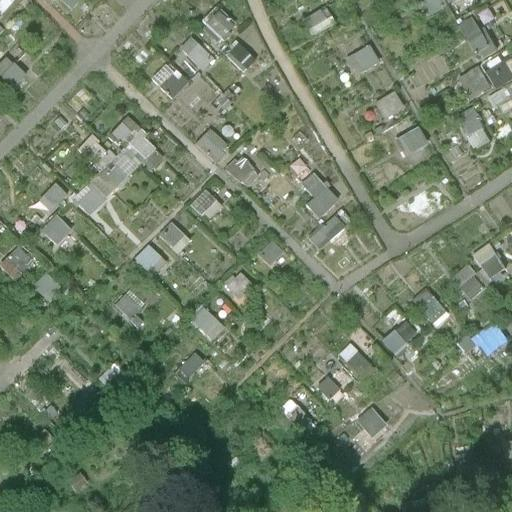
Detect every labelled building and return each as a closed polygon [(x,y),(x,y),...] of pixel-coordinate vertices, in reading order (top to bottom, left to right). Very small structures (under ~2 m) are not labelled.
[(7,0),(0,0),(0,11),(9,1),(7,0)] [(440,0),(421,0),(415,4),(424,17),(443,4),(440,0)] [(198,24),(219,43),(234,27),(213,8),(198,24)] [(320,9),(302,18),(308,32),(326,22),(320,9)] [(495,50),(481,27),(475,31),(467,18),(454,26),(476,61),(495,50)] [(175,51),(200,71),(212,56),(188,36),(175,51)] [(235,41),(223,53),(241,72),(253,60),(235,41)] [(353,76),(374,61),(363,44),(341,59),(353,76)] [(489,88),(511,79),(511,66),(507,54),(480,64),(489,88)] [(169,100),(185,83),(163,62),(147,79),(169,100)] [(0,81),(6,88),(19,77),(8,65),(0,71),(0,81)] [(465,99),(487,89),(476,66),(454,76),(465,99)] [(511,80),(484,94),(494,116),(511,107),(511,80)] [(379,120),(400,110),(391,91),(370,102),(379,120)] [(470,109),(456,114),(469,148),(482,143),(470,109)] [(122,118),(104,136),(117,148),(93,173),(99,177),(122,153),(144,174),(161,157),(122,118)] [(401,159),(424,146),(413,127),(390,140),(401,159)] [(210,164),(225,150),(205,130),(191,144),(210,164)] [(101,177),(114,189),(134,168),(121,156),(101,177)] [(235,156),(222,169),(241,189),(254,177),(235,156)] [(296,185),(307,200),(300,206),(311,221),(334,205),(311,174),(296,185)] [(46,215),(64,196),(50,183),(33,202),(46,215)] [(91,187),(72,203),(84,217),(103,200),(91,187)] [(200,191),(185,205),(201,222),(216,208),(200,191)] [(326,215),(303,245),(317,255),(339,225),(326,215)] [(34,233),(49,248),(66,232),(51,216),(34,233)] [(166,249),(178,235),(166,224),(153,238),(166,249)] [(266,243),(254,257),(264,266),(277,252),(266,243)] [(486,280),(503,271),(488,244),(471,253),(486,280)] [(0,273),(8,282),(29,262),(14,247),(0,259),(0,273)] [(139,272),(154,259),(144,247),(129,261),(139,272)] [(469,301),(483,288),(463,265),(449,278),(469,301)] [(418,308),(431,322),(444,309),(432,296),(418,308)] [(119,320),(132,313),(122,297),(109,304),(119,320)] [(511,310),(498,317),(508,338),(511,336),(511,310)] [(199,311),(187,322),(199,335),(211,324),(199,311)] [(464,343),(479,363),(511,340),(496,320),(464,343)] [(409,321),(383,337),(393,354),(419,338),(409,321)] [(182,385),(198,361),(187,353),(171,377),(182,385)] [(329,377),(317,385),(326,398),(330,395),(331,396),(339,391),(329,377)] [(301,431),(311,421),(298,407),(287,417),(301,431)] [(372,432),(388,423),(379,408),(363,417),(372,432)]
